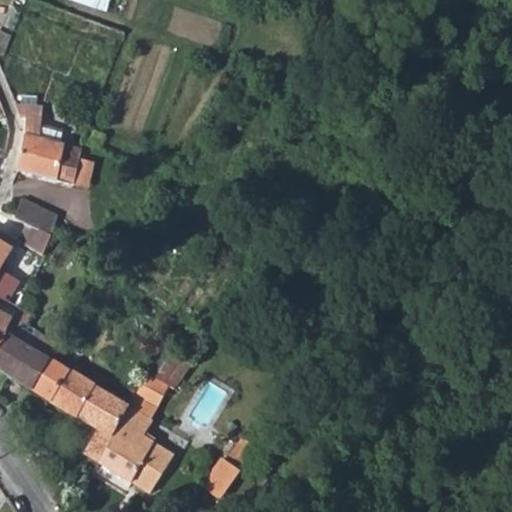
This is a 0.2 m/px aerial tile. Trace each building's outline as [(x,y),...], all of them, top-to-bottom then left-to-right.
[(10,38),(0,33),(0,47),(5,50),(10,38)] [(22,107),(16,106),(21,120),(26,120),(25,134),(17,171),(73,187),(80,161),(82,153),(75,149),(60,145),(41,140),(42,128),(43,109),(39,108),(39,97),(23,96),(22,107)] [(63,133),(42,128),(41,140),(60,145),(63,133)] [(94,164),(80,161),(73,187),(88,190),(94,164)] [(21,201),(16,219),(52,236),(54,231),(58,219),(21,201)] [(11,225),(0,218),(0,232),(44,256),(52,236),(16,219),(14,219),(11,225)] [(50,274),(76,285),(92,244),(66,235),(50,274)] [(0,269),(13,249),(0,240),(0,298),(4,301),(8,295),(0,289),(0,269)] [(13,285),(0,276),(0,289),(8,295),(13,285)] [(0,381),(4,375),(30,391),(50,363),(49,362),(57,347),(50,342),(47,341),(39,355),(18,341),(34,316),(21,308),(20,310),(13,321),(0,342),(0,381)] [(0,342),(13,321),(0,313),(0,342)] [(96,390),(50,363),(30,391),(78,419),(96,390)] [(166,363),(155,378),(170,387),(174,390),(186,374),(166,363)] [(149,374),(130,410),(147,419),(154,408),(157,409),(170,387),(155,378),(149,374)] [(78,419),(89,426),(107,396),(96,390),(78,419)] [(79,453),(99,464),(130,410),(107,396),(89,426),(94,428),(79,453)] [(155,424),(147,419),(130,410),(99,464),(150,494),(174,455),(146,439),(155,424)] [(223,498),(244,470),(225,456),(204,483),(223,498)]
